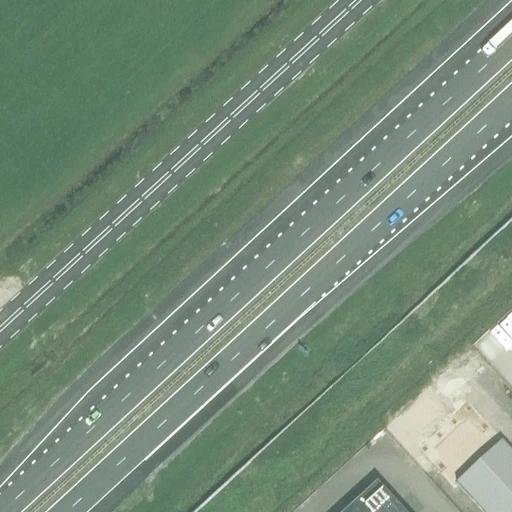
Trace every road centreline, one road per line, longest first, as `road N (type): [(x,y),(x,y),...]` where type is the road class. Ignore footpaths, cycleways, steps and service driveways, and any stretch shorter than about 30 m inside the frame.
road 1 (motorway): [(511,40),(2,511)]
road 2 (motorway): [(67,511),(511,100)]
road 3 (primary): [(359,0),(0,329)]
